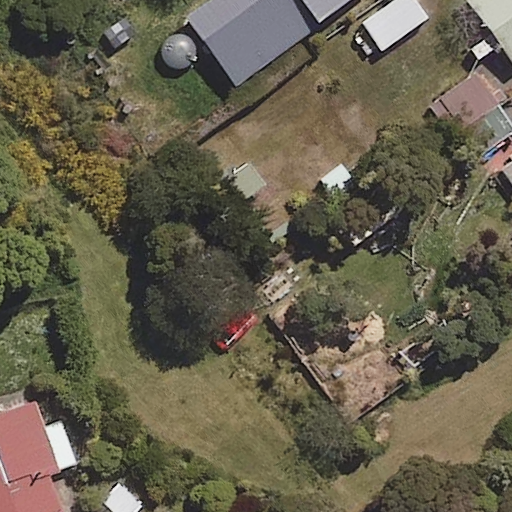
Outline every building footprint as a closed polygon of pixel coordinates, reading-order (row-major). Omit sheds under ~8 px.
[(308,35),(282,0),(200,0),(171,20),(222,94),(289,48),(308,35)] [(282,0),(308,35),(358,0),(282,0)] [(424,20),(409,0),(392,0),(357,25),(377,53),(424,20)] [(507,70),(511,66),(511,0),(463,0),(459,3),(507,70)] [(509,137),(473,78),(441,98),(477,156),(509,137)] [(260,188),(244,164),(206,190),(223,214),(260,188)] [(38,432),(29,406),(0,416),(0,511),(56,511),(44,476),(70,467),(56,425),(38,432)] [(164,511),(163,511),(123,511),(110,497),(94,511),(164,511)]
